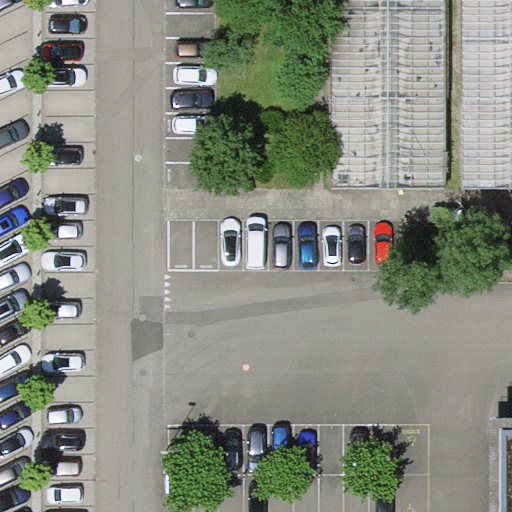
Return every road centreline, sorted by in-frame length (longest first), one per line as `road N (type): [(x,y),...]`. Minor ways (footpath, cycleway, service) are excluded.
road 1 (unclassified): [(134,301),(511,304)]
road 2 (unclassified): [(138,0),(134,301)]
road 3 (residential): [(134,301),(133,511)]
road 4 (unknown): [(446,511),(440,304)]
